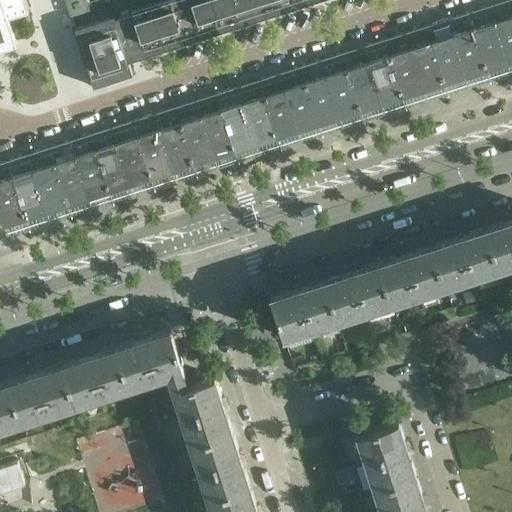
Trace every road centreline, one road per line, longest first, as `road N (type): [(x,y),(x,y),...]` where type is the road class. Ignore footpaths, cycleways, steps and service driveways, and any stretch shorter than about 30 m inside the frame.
road 1 (residential): [(0,130),(424,0)]
road 2 (residential): [(218,278),(511,185)]
road 3 (residential): [(457,511),(421,399),(395,381),(262,421)]
road 4 (tertiary): [(511,125),(288,197)]
road 5 (residential): [(0,348),(218,278)]
road 6 (tertiary): [(201,225),(4,288)]
road 7 (residential): [(262,421),(218,278)]
